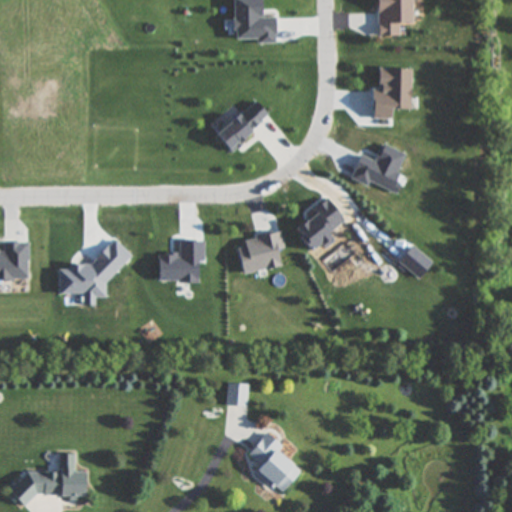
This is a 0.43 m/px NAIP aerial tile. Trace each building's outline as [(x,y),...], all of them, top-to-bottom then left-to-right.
[(376,0),(411,0),(412,22),(398,22),(398,35),(377,35),(376,0)] [(371,88),(379,88),(379,83),(377,83),(377,66),(410,67),(409,107),(397,107),(398,106),(394,106),(394,108),(391,107),(390,117),(373,116),(373,108),(370,107),(371,88)] [(208,122),(231,102),(239,111),(255,98),(268,113),(250,128),(252,130),(239,141),(238,139),(229,146),(208,122)] [(299,226),(316,211),(313,207),(326,197),(343,218),(326,232),(332,239),(324,246),(320,241),(313,246),(313,245),(310,248),(300,235),(304,232),(299,226)] [(237,247),(246,245),(244,239),(254,236),(253,233),(263,230),(264,233),(279,229),(284,247),(276,249),(280,264),(265,268),(265,266),(243,271),(237,247)] [(244,405),(244,383),(223,383),(223,405),(244,405)] [(251,470),(279,492),(296,469),(273,451),(278,445),(261,432),(245,454),(256,463),(251,470)] [(71,454),(54,453),(54,472),(12,471),(12,503),(23,503),(23,494),(79,495),(79,470),(70,470),(71,454)]
